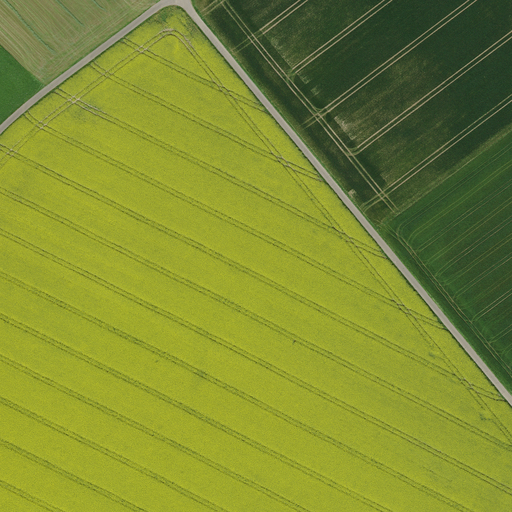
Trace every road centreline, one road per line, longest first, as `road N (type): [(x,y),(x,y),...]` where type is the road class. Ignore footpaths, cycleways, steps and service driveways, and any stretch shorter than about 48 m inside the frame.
road 1 (track): [(511,402),(180,0)]
road 2 (track): [(0,133),(174,0)]
